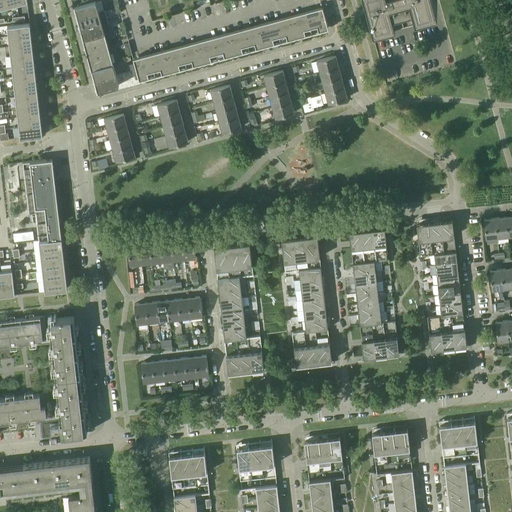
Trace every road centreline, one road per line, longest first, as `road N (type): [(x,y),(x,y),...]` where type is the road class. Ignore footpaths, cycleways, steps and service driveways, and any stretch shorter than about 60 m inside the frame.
road 1 (residential): [(327,217),(204,229),(224,426)]
road 2 (residential): [(108,439),(77,144)]
road 3 (residential): [(343,37),(75,109)]
road 4 (residential): [(459,201),(443,154),(361,100),(343,37)]
road 5 (residential): [(482,397),(459,201)]
road 6 (residential): [(347,412),(327,217)]
road 7 (residential): [(459,201),(327,217)]
